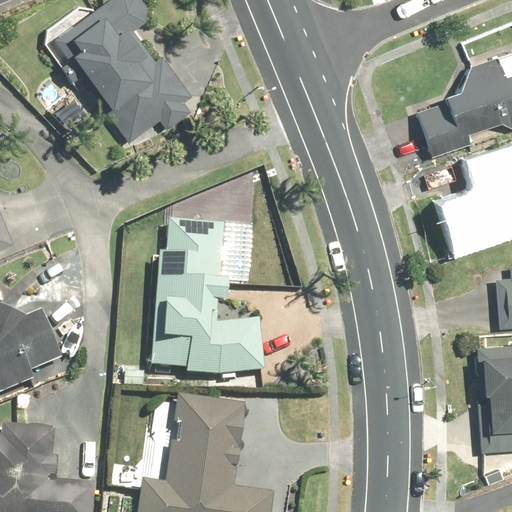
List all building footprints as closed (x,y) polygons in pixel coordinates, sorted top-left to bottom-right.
[(132,0),(110,0),(53,36),(122,144),(163,119),(169,129),(188,117),(179,102),(187,98),(158,52),(147,58),(126,25),(142,16),(132,0)] [(454,92),(409,108),(428,160),(469,145),(466,135),(499,123),(503,132),(511,128),(511,52),(468,68),(454,92)] [(466,190),(438,204),(455,251),(511,230),(511,156),(460,175),(466,190)] [(218,323),(222,192),(192,192),(191,225),(161,225),(161,256),(148,255),(145,367),(182,368),(182,376),(254,378),(255,324),(218,323)] [(0,252),(12,248),(0,216),(0,252)] [(511,264),(506,265),(506,278),(490,278),(490,287),(511,287),(511,264)] [(0,393),(33,381),(29,371),(57,361),(40,313),(0,326),(0,393)] [(511,343),(474,344),(475,398),(482,398),(482,451),(511,450),(511,343)] [(241,403),(172,397),(162,483),(138,481),(134,511),(265,511),(268,492),(233,489),(241,403)] [(51,431),(1,428),(0,428),(0,511),(91,511),(93,484),(53,482),(55,459),(50,459),(51,431)]
